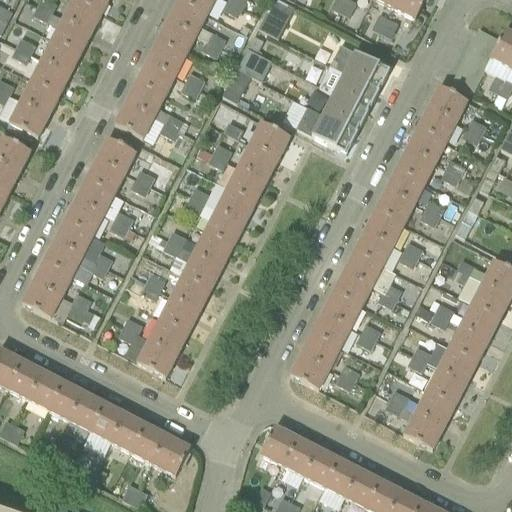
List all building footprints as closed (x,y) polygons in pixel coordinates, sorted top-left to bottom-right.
[(73,0),(72,3),(101,18),(110,0),(73,0)] [(178,0),(177,4),(207,20),(217,0),(178,0)] [(228,0),(227,5),(241,12),(246,3),(240,0),(228,0)] [(335,0),(330,12),(339,17),(347,3),(341,0),(335,0)] [(374,0),(373,3),(394,14),(400,0),(374,0)] [(400,0),(394,14),(414,25),(426,0),(400,0)] [(37,11),(52,18),(57,9),(42,1),(37,11)] [(258,33),(277,43),(294,12),(274,2),(258,33)] [(62,24),(91,39),(101,18),(72,3),(62,24)] [(339,17),(349,22),(356,7),(347,3),(339,17)] [(197,40),(206,45),(211,36),(201,31),(207,20),(177,4),(166,25),(197,40)] [(222,14),(237,22),(241,12),(227,5),(222,14)] [(0,24),(7,28),(13,15),(0,9),(0,24)] [(32,21),(47,28),(52,18),(37,11),(32,21)] [(381,38),(389,23),(379,18),(372,33),(381,38)] [(389,23),(381,38),(390,42),(398,27),(389,23)] [(51,45),(80,60),(91,39),(62,24),(51,45)] [(155,46),(186,61),(197,40),(166,25),(155,46)] [(499,44),(479,34),(473,44),(494,55),(499,44)] [(494,55),(490,63),(510,73),(511,69),(511,37),(505,34),(499,44),(494,55)] [(226,43),(211,36),(206,45),(221,53),(226,43)] [(247,53),(256,58),(263,45),(254,40),(247,53)] [(15,52),(31,60),(36,50),(20,43),(15,52)] [(494,55),(473,44),(468,55),(489,65),(490,63),(494,55)] [(40,65),(69,80),(80,60),(51,45),(40,65)] [(221,53),(206,45),(201,55),(216,62),(221,53)] [(145,67),(175,82),(186,61),(155,46),(145,67)] [(343,77),(377,94),(380,88),(382,88),(389,74),(340,49),(329,70),(343,77)] [(11,62),(26,70),(31,60),(15,52),(11,62)] [(250,81),(258,85),(269,65),(256,58),(247,53),(236,73),(250,81)] [(489,65),(468,55),(463,65),(483,76),(489,65)] [(30,86),(59,101),(69,80),(40,65),(30,86)] [(483,77),(462,66),(456,78),(476,88),(483,77)] [(134,87),(164,104),(175,82),(145,67),(134,87)] [(222,101),(236,107),(250,81),(236,73),(222,101)] [(184,87),(199,94),(204,85),(189,77),(184,87)] [(333,97),(367,115),(370,109),(371,109),(378,95),(377,94),(343,77),(333,97)] [(476,88),(456,78),(450,89),(471,99),(476,88)] [(498,98),(505,83),(496,79),(488,93),(498,98)] [(0,96),(10,101),(14,91),(0,83),(0,96)] [(511,86),(505,83),(498,98),(507,103),(511,93),(511,86)] [(19,106),(48,122),(59,101),(30,86),(19,106)] [(124,107),(164,128),(169,118),(159,113),(164,104),(134,87),(124,107)] [(179,96),(194,104),(199,94),(184,87),(179,96)] [(427,112),(456,127),(467,106),(438,91),(427,112)] [(0,108),(5,110),(10,101),(0,96),(0,108)] [(322,119),(356,135),(359,129),(360,130),(368,115),(367,115),(333,97),(322,119)] [(48,122),(19,106),(8,127),(37,142),(48,122)] [(154,123),(123,108),(113,129),(143,144),(154,123)] [(357,136),(356,135),(322,119),(307,111),(296,132),(344,157),(348,150),(350,150),(357,136)] [(416,133),(446,148),(456,127),(427,112),(416,133)] [(184,126),(169,118),(164,128),(179,135),(184,126)] [(466,132),(481,140),(486,131),(471,123),(466,132)] [(249,149),(278,164),(289,142),(260,127),(249,149)] [(179,135),(164,128),(159,137),(174,145),(179,135)] [(223,138),(238,145),(243,135),(228,128),(223,138)] [(476,150),(481,140),(466,132),(461,142),(476,150)] [(406,153),(435,168),(446,148),(416,133),(406,153)] [(0,142),(0,167),(19,177),(30,156),(1,141),(0,142)] [(95,164),(124,179),(135,158),(106,143),(95,164)] [(212,159),(227,166),(232,157),(217,149),(212,159)] [(237,171),(266,186),(278,164),(249,149),(237,171)] [(395,174),(424,189),(435,168),(406,153),(395,174)] [(207,168),(222,176),(227,166),(212,159),(207,168)] [(489,173),(498,178),(505,165),(496,160),(489,173)] [(85,184),(114,199),(124,179),(95,164),(85,184)] [(445,174),(459,181),(464,172),(450,165),(445,174)] [(0,193),(9,198),(19,177),(0,167),(0,193)] [(226,193),(255,208),(266,186),(237,171),(226,193)] [(385,194),(414,209),(424,189),(395,174),(385,194)] [(440,183),(454,191),(459,181),(445,174),(440,183)] [(134,184),(149,192),(153,182),(139,175),(134,184)] [(478,194),(488,198),(494,186),(485,181),(478,194)] [(74,205),(103,220),(114,199),(85,184),(74,205)] [(129,194),(144,201),(149,192),(134,184),(129,194)] [(190,202),(205,209),(209,200),(194,192),(190,202)] [(0,214),(9,198),(0,193),(0,214)] [(215,215),(244,229),(255,208),(226,193),(215,215)] [(374,215),(403,230),(414,209),(385,194),(374,215)] [(468,214),(477,219),(484,206),(474,201),(468,214)] [(185,211),(200,219),(205,209),(190,202),(185,211)] [(63,226),(93,241),(103,220),(74,205),(63,226)] [(424,215),(438,222),(443,213),(429,206),(424,215)] [(455,239),(464,244),(477,219),(468,214),(455,239)] [(204,236),(233,251),(244,229),(215,215),(204,236)] [(363,236),(392,251),(403,230),(374,215),(363,236)] [(419,224),(433,231),(438,222),(424,215),(419,224)] [(113,225),(128,233),(133,223),(118,216),(113,225)] [(108,235),(123,242),(128,233),(113,225),(108,235)] [(53,246),(82,261),(93,241),(63,226),(53,246)] [(167,246),(182,254),(187,244),(172,236),(167,246)] [(192,258),(221,273),(233,251),(204,236),(192,258)] [(353,256),(382,271),(392,251),(363,236),(353,256)] [(42,267),(71,282),(82,261),(53,246),(42,267)] [(162,255),(177,263),(182,254),(167,246),(162,255)] [(402,256),(417,264),(421,254),(407,247),(402,256)] [(342,277),(371,292),(382,271),(353,256),(342,277)] [(398,266),(412,273),(417,264),(402,256),(398,266)] [(92,266),(107,274),(112,264),(97,257),(92,266)] [(181,280),(210,295),(221,273),(192,258),(181,280)] [(457,274),(472,282),(477,272),(462,265),(457,274)] [(482,287),(511,302),(511,299),(511,274),(493,265),(482,287)] [(87,276),(102,283),(107,274),(92,266),(87,276)] [(32,288),(61,303),(71,282),(42,267),(32,288)] [(452,284),(467,291),(472,282),(457,274),(452,284)] [(331,297),(360,312),(371,292),(342,277),(331,297)] [(145,289),(160,297),(165,287),(149,279),(145,289)] [(170,302),(199,317),(210,295),(181,280),(170,302)] [(471,308),(500,323),(511,302),(482,287),(471,308)] [(61,303),(32,288),(21,308),(50,323),(61,303)] [(381,297),(396,305),(401,295),(386,288),(381,297)] [(140,299),(155,306),(160,297),(145,289),(140,299)] [(71,306),(86,314),(90,305),(76,297),(71,306)] [(321,318),(350,333),(360,312),(331,297),(321,318)] [(376,307),(391,314),(396,305),(381,297),(376,307)] [(158,324),(187,339),(199,317),(170,302),(158,324)] [(66,316),(81,324),(86,314),(71,306),(66,316)] [(434,318),(449,325),(454,316),(439,308),(434,318)] [(459,330),(488,345),(500,323),(471,308),(459,330)] [(310,338),(339,354),(350,333),(321,318),(310,338)] [(429,327),(444,335),(449,325),(434,318),(429,327)] [(122,332),(137,340),(142,330),(127,323),(122,332)] [(147,346),(176,361),(187,339),(158,324),(147,346)] [(360,338),(375,345),(379,336),(365,329),(360,338)] [(448,352),(477,367),(488,345),(459,330),(448,352)] [(118,342),(132,349),(137,340),(122,332),(118,342)] [(299,359),(328,374),(339,354),(310,338),(299,359)] [(355,348),(370,355),(375,345),(360,338),(355,348)] [(176,361),(147,346),(136,368),(165,383),(176,361)] [(412,361),(427,369),(432,359),(416,351),(412,361)] [(437,374),(466,389),(477,367),(448,352),(437,374)] [(0,390),(5,393),(20,364),(0,353),(0,390)] [(328,374),(299,359),(289,380),(318,395),(328,374)] [(407,370),(422,378),(427,369),(412,361),(407,370)] [(5,393),(26,404),(41,375),(20,364),(5,393)] [(339,379),(354,387),(359,377),(344,370),(339,379)] [(426,396),(455,411),(466,389),(437,374),(426,396)] [(26,404),(47,415),(62,386),(41,375),(26,404)] [(349,396),(354,387),(339,379),(334,388),(349,396)] [(47,415),(69,426),(84,397),(62,386),(47,415)] [(389,405),(404,413),(409,403),(394,395),(389,405)] [(414,418),(443,433),(455,411),(426,396),(414,418)] [(69,426),(90,437),(105,408),(84,397),(69,426)] [(399,422),(404,413),(389,405),(384,414),(399,422)] [(90,437),(111,448),(126,419),(105,408),(90,437)] [(443,433),(414,418),(403,439),(432,455),(443,433)] [(111,448),(132,459),(147,430),(126,419),(111,448)] [(0,435),(0,440),(7,444),(15,430),(6,425),(0,435)] [(7,444),(17,449),(24,434),(15,430),(7,444)] [(132,459),(154,470),(169,441),(147,430),(132,459)] [(259,459),(281,470),(295,441),(274,430),(259,459)] [(169,441),(154,470),(175,481),(190,452),(169,441)] [(281,470),(302,481),(317,452),(295,441),(281,470)] [(39,461),(48,465),(56,451),(46,446),(39,461)] [(48,465),(58,470),(65,456),(56,451),(48,465)] [(302,481),(323,492),(338,463),(317,452),(302,481)] [(323,492),(345,503),(359,474),(338,463),(323,492)] [(81,482),(90,487),(98,473),(88,468),(81,482)] [(90,487),(99,492),(107,477),(98,473),(90,487)] [(345,503),(362,511),(366,511),(381,484),(359,474),(345,503)] [(366,511),(393,511),(402,495),(381,484),(366,511)] [(121,503),(131,508),(138,493),(129,489),(121,503)] [(254,506),(264,511),(271,497),(261,492),(254,506)] [(131,508),(138,511),(140,511),(147,498),(138,493),(131,508)] [(393,511),(420,511),(423,506),(402,495),(393,511)] [(276,511),(287,511),(291,507),(281,502),(276,511)]
